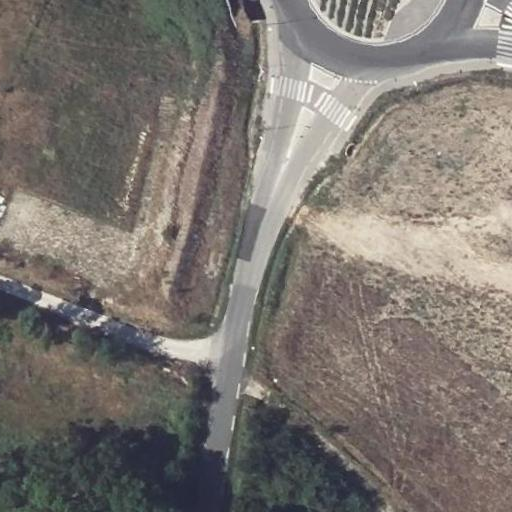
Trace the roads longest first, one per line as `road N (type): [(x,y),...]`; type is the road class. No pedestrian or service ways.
road 1 (unclassified): [(204,511),(227,366),(271,188)]
road 2 (track): [(227,366),(157,350),(0,286)]
road 3 (track): [(227,366),(384,511)]
road 4 (unclassified): [(307,9),(292,52),(271,188)]
road 5 (unclassified): [(271,188),(379,50)]
